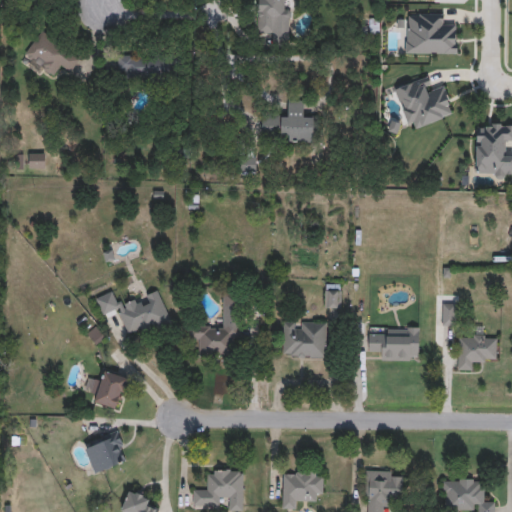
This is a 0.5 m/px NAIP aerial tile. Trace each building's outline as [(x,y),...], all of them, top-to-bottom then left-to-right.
[(288,0),(288,45),(271,45),(271,33),(258,33),(258,0),(288,0)] [(61,65),(54,75),(24,54),(41,29),(81,56),(70,72),(61,65)] [(118,76),(118,55),(175,55),(175,76),(118,76)] [(304,99),(304,116),(315,116),(315,141),(281,141),(281,134),(262,134),(262,114),(288,114),(288,99),(304,99)] [(477,123),(511,123),(511,144),(505,144),(505,154),(511,154),(511,172),(476,172),(477,123)] [(28,167),(28,152),(44,152),(44,167),(28,167)] [(255,156),(255,171),(242,171),(242,156),(255,156)] [(340,283),(340,307),(324,307),(324,283),(340,283)] [(117,305),(141,296),(159,290),(170,321),(128,336),(117,305)] [(199,354),(199,337),(189,337),(189,325),(223,325),(223,291),(240,291),(240,354),(199,354)] [(442,325),(442,302),(456,302),(456,325),(442,325)] [(283,356),(283,320),(326,320),(326,356),(283,356)] [(368,332),(387,332),(387,326),(419,326),(419,360),(379,360),(379,350),(368,350),(368,332)] [(458,334),(497,334),(497,358),(478,358),(478,369),(458,369),(458,334)] [(128,377),(118,409),(90,400),(100,368),(128,377)] [(95,473),(82,444),(117,430),(129,458),(95,473)] [(218,507),(193,506),(193,488),(204,488),(204,477),(212,477),(212,468),(243,468),(243,509),(226,509),(226,501),(218,501),(218,507)] [(365,511),(365,470),(402,470),(402,493),(394,493),(394,502),(383,502),(383,511),(365,511)] [(283,471),(322,471),(322,498),(302,498),(302,507),(283,507),(283,471)] [(475,511),(475,509),(442,509),(442,478),(485,478),(485,500),(494,500),(494,511),(475,511)] [(120,511),(131,487),(151,496),(147,505),(158,510),(157,511),(120,511)]
